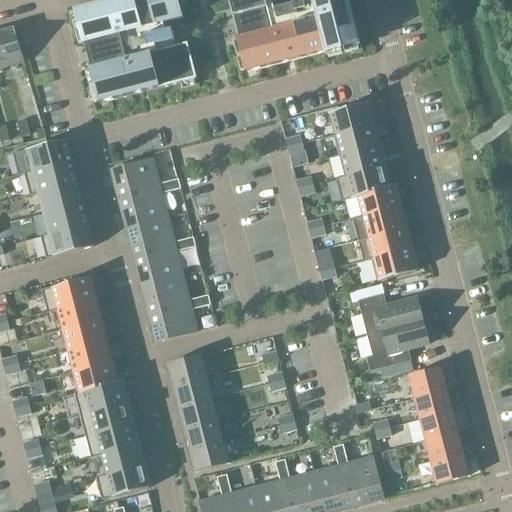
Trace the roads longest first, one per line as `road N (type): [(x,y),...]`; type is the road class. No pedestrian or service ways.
road 1 (residential): [(393,59),(511,506)]
road 2 (residential): [(84,140),(176,511)]
road 3 (residential): [(393,59),(84,140)]
road 4 (residential): [(52,0),(84,140)]
